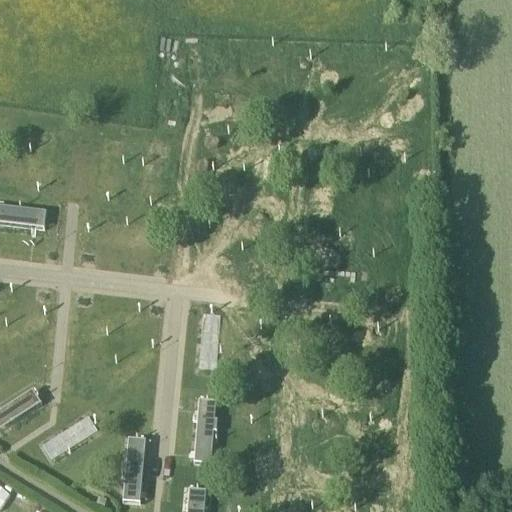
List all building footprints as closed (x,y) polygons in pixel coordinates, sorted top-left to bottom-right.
[(0,209),(0,226),(33,231),(35,214),(0,209)] [(34,393),(0,414),(9,429),(43,407),(34,393)] [(199,403),(195,454),(213,456),(217,404),(199,403)] [(90,418),(37,453),(46,467),(100,432),(90,418)] [(0,511),(10,496),(0,489),(0,511)] [(189,493),(187,511),(205,511),(206,494),(189,493)]
